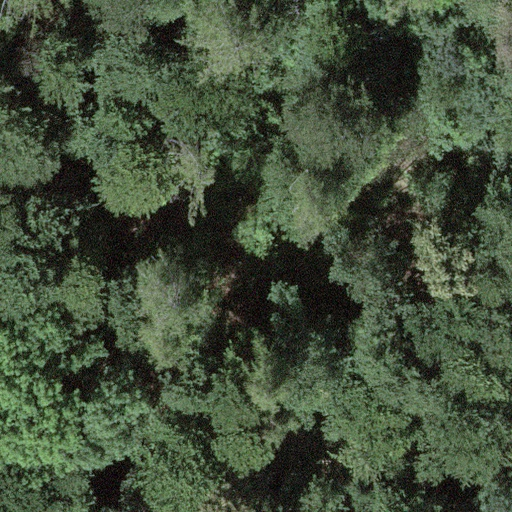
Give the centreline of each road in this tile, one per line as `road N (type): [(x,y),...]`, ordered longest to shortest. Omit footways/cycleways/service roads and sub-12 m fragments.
road 1 (track): [(0,224),(207,351),(255,370),(316,381),(511,384)]
road 2 (track): [(0,102),(187,171),(274,184),(318,183),(417,158),(511,116)]
